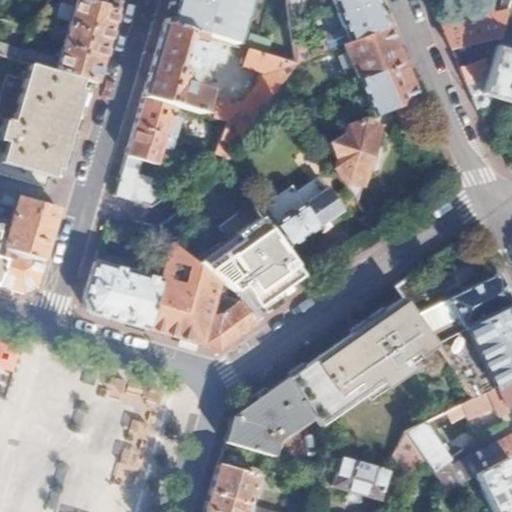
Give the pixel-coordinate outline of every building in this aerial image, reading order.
[(101,61),(116,9),(85,0),(56,0),(56,1),(71,6),(55,58),(22,48),(18,59),(29,62),(84,79),(95,82),(101,61)] [(118,0),(85,0),(116,9),(118,0)] [(286,3),(285,0),(240,0),(235,20),(252,25),(255,16),(271,20),(288,20),(286,3)] [(388,29),(376,0),(331,0),(335,7),(289,23),(293,61),(294,62),(342,45),(388,29)] [(498,35),(506,7),(492,11),(476,19),(477,24),(442,32),(448,47),(498,35)] [(442,32),(477,24),(476,19),(475,19),(440,27),(442,32)] [(293,61),(289,23),(288,20),(271,20),(275,56),(293,61)] [(274,87),(294,62),(293,61),(275,56),(249,48),(244,64),(266,70),(237,106),(217,100),(214,108),(201,103),(205,88),(185,82),(191,64),(199,66),(203,58),(213,60),(216,52),(197,46),(200,34),(164,23),(143,95),(174,104),(224,119),(218,138),(230,142),(265,99),(274,87)] [(402,63),(388,29),(342,45),(357,81),(402,63)] [(22,48),(0,40),(0,53),(18,59),(22,48)] [(511,48),(494,43),(486,67),(481,55),(456,66),(465,88),(468,96),(478,92),(511,101),(511,48)] [(8,61),(0,91),(0,113),(10,117),(24,65),(8,61)] [(64,145),(84,79),(29,62),(11,118),(8,117),(5,128),(64,145)] [(416,98),(402,63),(357,81),(372,116),(416,98)] [(273,104),(280,95),(274,87),(265,99),(273,104)] [(169,121),(174,104),(143,95),(134,124),(174,136),(177,124),(169,121)] [(354,198),(378,126),(362,120),(340,129),(336,131),(332,140),(328,141),(326,143),(329,148),(325,158),(354,198)] [(156,164),(163,143),(171,146),(174,136),(134,124),(113,195),(149,205),(166,194),(133,184),(140,159),(156,164)] [(54,175),(64,145),(5,128),(1,138),(9,140),(3,160),(54,175)] [(224,157),(230,142),(218,138),(214,153),(224,157)] [(234,180),(225,168),(218,158),(166,194),(183,201),(196,206),(216,192),(234,180)] [(288,246),(341,209),(324,186),(321,189),(313,178),(293,193),(287,185),(259,206),(288,246)] [(43,261),(54,224),(58,209),(2,193),(0,201),(13,205),(4,239),(0,237),(0,285),(22,292),(36,285),(43,261)] [(176,220),(190,210),(196,206),(183,201),(179,206),(174,214),(170,218),(166,224),(176,220)] [(300,275),(256,213),(232,231),(237,236),(199,267),(220,282),(231,291),(241,285),(248,295),(256,307),(300,275)] [(214,301),(220,282),(199,267),(168,242),(157,279),(94,259),(85,288),(82,299),(90,312),(200,344),(214,301)] [(433,342),(509,302),(496,274),(446,299),(443,295),(428,302),(410,274),(393,286),(400,297),(433,342)] [(246,328),(263,316),(256,307),(248,295),(231,307),(214,301),(200,344),(217,349),(246,328)] [(408,364),(435,345),(433,342),(400,297),(371,317),(365,321),(374,333),(356,346),(381,382),(384,386),(411,369),(408,364)] [(511,378),(511,307),(509,302),(433,342),(435,345),(450,366),(472,397),(511,378)] [(381,382),(356,346),(374,333),(365,321),(335,341),(284,377),(310,416),(316,425),(381,382)] [(0,342),(0,395),(5,397),(19,348),(0,342)] [(310,416),(284,377),(271,386),(297,425),(310,416)] [(506,407),(511,404),(511,378),(472,397),(461,403),(465,412),(468,419),(489,410),(492,417),(506,411),(506,407)] [(297,425),(271,386),(231,413),(230,415),(223,439),(271,453),(274,441),(297,425)] [(133,460),(151,402),(109,389),(91,447),(133,460)] [(465,412),(461,403),(446,411),(450,419),(465,412)] [(29,405),(20,429),(56,442),(65,418),(29,405)] [(446,458),(421,422),(404,431),(421,454),(431,469),(446,458)] [(413,471),(421,454),(404,431),(387,456),(413,471)] [(511,511),(511,470),(504,456),(511,452),(511,433),(474,454),(451,467),(446,458),(431,469),(439,479),(443,486),(471,472),(492,511),(511,511)] [(439,479),(431,469),(421,454),(413,471),(413,472),(432,486),(439,479)] [(375,498),(383,469),(379,468),(337,455),(332,471),(320,468),(317,479),(329,483),(330,484),(375,498)] [(44,511),(59,462),(45,458),(28,511),(44,511)] [(249,511),(246,511),(256,475),(216,462),(201,511),(249,511)] [(98,511),(110,478),(85,470),(70,511),(98,511)] [(308,489),(269,477),(266,485),(306,497),(308,489)] [(120,511),(126,483),(112,480),(105,511),(120,511)]
